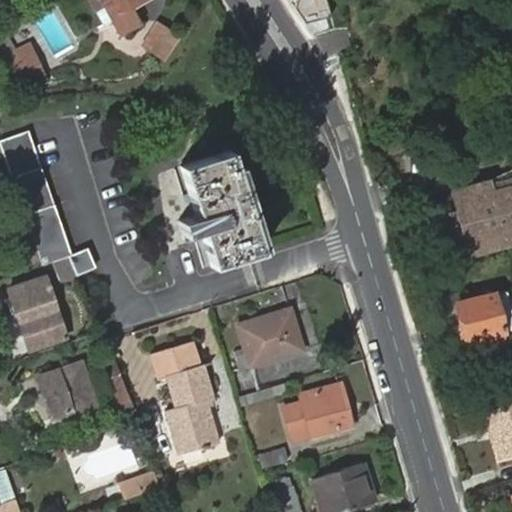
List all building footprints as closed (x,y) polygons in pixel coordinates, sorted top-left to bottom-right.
[(99,0),(119,32),(138,21),(129,6),(140,0),(99,0)] [(36,21),(54,57),(73,48),(55,12),(36,21)] [(166,62),(184,36),(159,20),(142,46),(166,62)] [(511,106),(511,43),(496,47),(511,106)] [(8,56),(24,89),(32,86),(36,94),(46,89),(41,81),(45,78),(29,45),(8,56)] [(0,136),(0,148),(39,262),(50,259),(65,253),(68,252),(25,128),(0,136)] [(224,166),(228,165),(223,150),(177,165),(191,213),(175,218),(178,232),(197,227),(206,262),(255,247),(255,244),(250,246),(224,166)] [(233,163),(228,165),(224,166),(250,246),(255,244),(259,243),(233,163)] [(461,211),(466,232),(471,252),(511,241),(511,178),(456,191),(461,211)] [(457,235),(466,232),(461,211),(451,214),(457,235)] [(91,265),(84,245),(68,252),(65,253),(74,272),(91,265)] [(59,278),(74,272),(65,253),(50,259),(59,278)] [(6,287),(27,347),(64,334),(42,274),(6,287)] [(511,318),(506,291),(493,294),(503,331),(511,329),(511,318)] [(502,332),(503,331),(493,294),(456,303),(464,341),(478,338),(502,332)] [(240,348),(244,363),(299,347),(287,307),(232,323),(240,348)] [(505,342),(502,332),(478,338),(481,348),(505,342)] [(162,373),(197,362),(189,338),(146,351),(154,376),(162,373)] [(244,363),(240,348),(231,351),(237,365),(244,363)] [(108,381),(121,376),(110,353),(99,358),(108,381)] [(201,361),(197,362),(162,373),(171,405),(163,408),(177,452),(198,445),(200,449),(208,446),(207,442),(216,439),(205,396),(211,394),(201,361)] [(38,372),(53,416),(71,410),(70,407),(80,404),(67,364),(57,368),(55,366),(38,372)] [(335,383),(328,385),(334,408),(341,407),(335,383)] [(334,408),(328,385),(294,394),(297,404),(305,434),(346,423),(341,407),(334,408)] [(511,402),(485,411),(498,460),(511,455),(511,402)] [(305,434),(297,404),(283,408),(291,437),(305,434)] [(88,482),(134,465),(125,440),(79,457),(88,482)] [(288,461),(284,448),(258,455),(262,469),(288,461)] [(308,475),(319,511),(325,511),(368,499),(355,460),(308,475)] [(3,466),(0,466),(0,502),(14,498),(3,466)] [(148,470),(117,481),(122,495),(154,484),(148,470)] [(300,511),(293,485),(270,492),(276,511),(300,511)] [(511,511),(511,492),(503,495),(507,511),(511,511)] [(0,511),(19,511),(14,498),(0,502),(0,511)] [(128,511),(126,500),(106,506),(99,508),(100,511),(128,511)]
